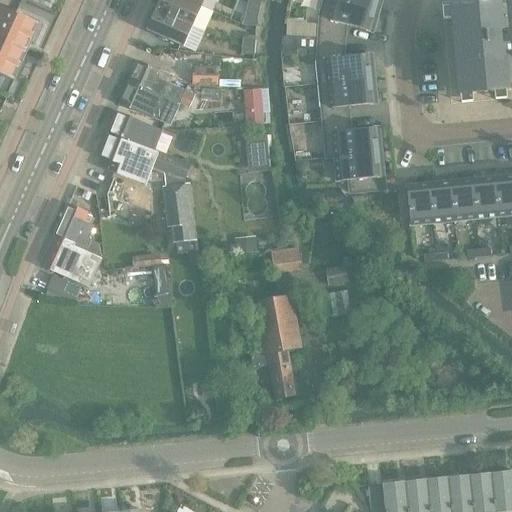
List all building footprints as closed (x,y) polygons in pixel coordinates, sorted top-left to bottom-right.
[(160,0),(156,11),(191,26),(200,7),(185,0),(160,0)] [(315,10),(320,0),(299,0),(298,2),(315,10)] [(324,0),(319,17),(318,40),(345,41),(346,25),(372,33),(375,20),(372,19),(375,8),(347,0),(324,0)] [(451,20),(458,92),(472,91),(472,95),(494,93),(494,89),(506,87),(506,91),(511,90),(511,0),(492,0),(492,2),(454,6),(455,19),(451,20)] [(258,15),(260,7),(247,4),(245,13),(258,15)] [(0,8),(0,43),(26,55),(40,26),(0,8)] [(191,26),(156,11),(147,31),(182,47),(191,26)] [(241,46),(254,47),(255,39),(242,38),(241,46)] [(317,61),(319,85),(369,80),(368,69),(372,68),(371,55),(343,58),(345,41),(318,40),(317,61)] [(0,75),(14,82),(26,55),(0,43),(0,75)] [(254,47),(241,46),(241,55),(253,56),(254,47)] [(129,81),(164,97),(177,103),(183,89),(170,83),(173,76),(139,61),(129,81)] [(216,84),(217,67),(193,67),(193,84),(216,84)] [(319,85),(323,122),(349,119),(348,107),(376,104),(374,91),(370,91),(369,80),(319,85)] [(177,103),(164,97),(129,81),(120,103),(167,124),(177,103)] [(260,89),(243,91),(245,108),(262,107),(260,89)] [(185,91),(179,104),(188,108),(194,95),(185,91)] [(115,112),(107,133),(158,153),(152,167),(153,167),(162,171),(185,180),(191,166),(168,157),(165,156),(172,138),(161,134),(163,131),(148,125),(115,112)] [(323,122),(326,158),(377,153),(375,142),(379,142),(378,128),(350,131),(349,119),(323,122)] [(107,133),(98,156),(108,160),(105,168),(103,167),(102,169),(130,179),(146,185),(152,167),(158,153),(107,133)] [(266,135),(245,137),(247,155),(268,153),(266,135)] [(337,182),(348,181),(350,194),(376,191),(375,178),(383,178),(382,164),(378,165),(377,153),(326,158),(326,159),(335,158),(337,182)] [(307,161),(295,162),(296,174),(302,173),(307,167),(307,161)] [(165,186),(161,186),(166,227),(170,226),(194,223),(189,184),(164,174),(165,186)] [(511,177),(494,179),(497,217),(511,215),(511,177)] [(494,179),(472,181),(475,219),(497,217),(494,179)] [(472,181),(450,183),(454,221),(475,219),(472,181)] [(450,183),(428,185),(432,223),(454,221),(450,183)] [(407,188),(410,225),(432,223),(428,185),(407,188)] [(115,192),(107,193),(109,218),(117,217),(115,192)] [(74,242),(72,247),(86,253),(87,252),(99,257),(102,258),(99,245),(91,241),(90,238),(95,226),(88,223),(91,215),(86,213),(87,213),(68,205),(55,234),(74,242)] [(74,242),(55,234),(43,265),(61,273),(62,272),(66,273),(65,275),(89,284),(99,257),(87,252),(87,254),(72,247),(74,242)] [(255,236),(234,238),(235,253),(256,252),(255,236)] [(272,276),(302,271),(298,249),(268,254),(272,276)] [(490,249),(478,250),(479,258),(491,257),(490,249)] [(478,250),(466,251),(467,259),(479,258),(478,250)] [(447,253),(435,254),(436,262),(448,261),(447,253)] [(423,255),(424,263),(436,262),(435,254),(423,255)] [(367,260),(345,266),(325,270),(328,287),(349,283),(347,275),(375,269),(374,259),(367,260)] [(164,266),(152,268),(158,309),(170,307),(164,266)] [(52,276),(46,290),(75,303),(81,288),(52,276)] [(288,350),(302,347),(293,296),(250,303),(258,349),(251,350),(254,367),(270,364),(275,398),(295,395),(288,350)] [(511,472),(491,474),(494,511),(503,511),(511,511),(511,472)] [(494,511),(491,474),(470,476),(473,511),(494,511)] [(448,478),(451,511),(473,511),(470,476),(448,478)] [(451,511),(448,478),(426,480),(429,511),(451,511)] [(429,511),(426,480),(405,483),(407,511),(429,511)] [(407,511),(405,483),(383,485),(385,511),(407,511)]
